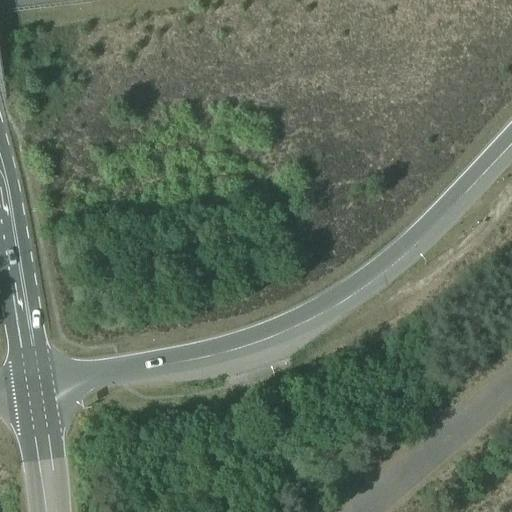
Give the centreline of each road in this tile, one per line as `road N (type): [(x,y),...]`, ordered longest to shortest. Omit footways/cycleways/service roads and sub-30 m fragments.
road 1 (motorway): [(31,380),(211,348),(312,312),(421,230),(511,133)]
road 2 (secondary): [(31,380),(0,181)]
